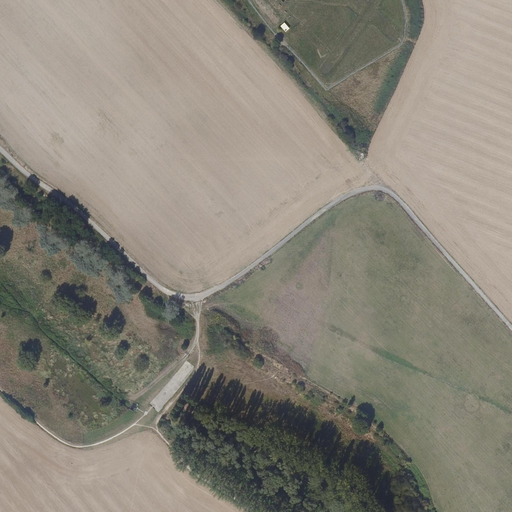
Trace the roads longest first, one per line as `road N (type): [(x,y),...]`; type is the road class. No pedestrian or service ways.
road 1 (track): [(159,286),(179,298),(201,297),(310,218),(373,188),(399,200),(511,327)]
road 2 (track): [(0,149),(159,286)]
